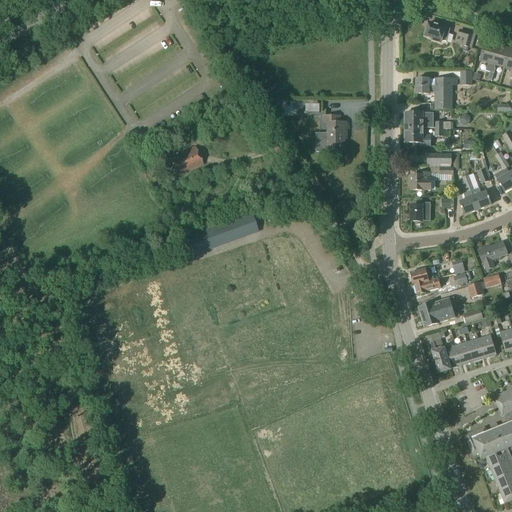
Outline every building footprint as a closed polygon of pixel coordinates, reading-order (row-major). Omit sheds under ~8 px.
[(438,27),(429,24),(425,37),(432,39),(432,41),(441,43),(441,42),(446,43),(450,30),(445,29),(445,27),(438,25),(438,27)] [(467,33),(465,39),(462,48),(471,50),(476,36),(467,33)] [(490,73),(497,47),(485,43),(480,62),(489,65),(488,67),(487,68),(486,72),(490,73)] [(497,47),(490,73),(494,75),(495,70),(494,68),(495,67),(504,69),(510,50),(497,47)] [(460,73),(460,83),(460,86),(469,86),(471,86),(471,73),(460,73)] [(435,95),(435,111),(452,111),(452,87),(456,87),(456,81),(452,81),(452,80),(451,80),(451,81),(436,81),(436,80),(435,80),(435,81),(435,95)] [(435,81),(416,81),(415,96),(429,96),(429,95),(435,95),(435,81)] [(405,115),(405,129),(423,129),(434,129),(433,115),(405,115)] [(463,116),(460,119),(460,123),(463,126),(467,125),(470,123),(469,119),(467,116),(463,116)] [(328,135),(316,135),(316,154),(328,154),(328,156),(336,156),(336,154),(343,154),(343,135),(346,135),(346,124),(339,124),(339,118),(324,118),(324,125),(328,125),(328,135)] [(443,138),(443,131),(451,130),(450,124),(443,124),(435,124),(435,138),(443,138)] [(423,129),(405,129),(405,144),(418,144),(418,148),(430,148),(430,137),(423,137),(423,129)] [(511,149),(511,135),(509,131),(502,136),(511,151),(511,149)] [(487,154),(496,154),(496,143),(487,142),(487,154)] [(196,147),(171,158),(179,176),(204,165),(196,147)] [(495,158),(499,165),(504,162),(500,155),(495,158)] [(430,165),(451,165),(451,156),(427,157),(427,165),(430,165)] [(504,162),(499,165),(504,172),(508,169),(504,162)] [(489,182),(487,178),(485,169),(477,172),(481,184),(489,182)] [(411,177),(411,192),(430,192),(430,181),(430,176),(430,175),(423,175),(422,177),(411,177)] [(511,188),(511,179),(509,175),(497,182),(504,194),(511,188)] [(468,176),(462,178),(465,186),(471,184),(468,176)] [(468,194),(471,193),(473,192),(474,192),(471,184),(465,186),(468,194)] [(474,192),(473,192),(471,193),(477,211),(491,206),(486,194),(481,196),(479,190),(474,192)] [(466,202),(460,204),(464,216),(477,211),(471,193),(468,194),(465,196),(464,196),(466,202)] [(411,207),(411,222),(422,222),(430,222),(430,205),(422,205),(422,207),(411,207)] [(251,214),(178,240),(185,259),(204,252),(203,249),(256,230),(251,214)] [(507,255),(503,244),(487,250),(487,249),(478,252),(483,264),(484,264),(487,271),(494,268),(491,261),(507,255)] [(454,271),(463,268),(461,262),(453,265),(454,271)] [(437,274),(446,271),(444,265),(434,268),(437,274)] [(433,281),(430,269),(425,270),(411,274),(412,279),(411,281),(412,284),(414,285),(414,286),(415,286),(433,281)] [(453,277),(456,286),(467,283),(465,274),(453,277)] [(484,283),(471,287),(468,288),(471,300),(484,296),(482,291),(503,285),(500,275),(483,280),(484,283)] [(415,286),(417,296),(426,293),(440,289),(437,280),(433,281),(415,286)] [(454,298),(451,299),(418,309),(422,320),(457,309),(454,298)] [(457,309),(422,320),(424,328),(459,318),(457,309)] [(463,314),(466,325),(483,320),(480,309),(463,314)] [(511,350),(511,332),(511,330),(500,333),(506,352),(511,350)] [(478,340),(484,359),(496,355),(490,336),(478,340)] [(478,340),(467,343),(473,362),(484,359),(478,340)] [(473,362),(467,343),(455,347),(461,366),(473,362)] [(444,350),(447,360),(450,370),(461,366),(455,347),(444,350)] [(432,353),(436,363),(447,360),(444,350),(444,349),(432,353)] [(447,360),(436,363),(439,374),(450,371),(450,370),(447,360)] [(511,407),(506,395),(505,395),(504,394),(502,395),(498,396),(498,397),(498,399),(494,401),(493,400),(502,418),(504,417),(505,420),(511,415),(511,407)] [(481,460),(485,458),(507,449),(510,448),(511,452),(511,415),(505,420),(507,423),(486,432),(484,429),(469,435),(468,436),(467,437),(467,438),(466,439),(466,440),(466,441),(467,442),(470,449),(472,453),(473,453),(474,454),(475,454),(476,454),(477,454),(478,454),(481,460)] [(491,468),(511,460),(507,449),(485,458),(486,460),(486,464),(488,465),(490,464),(491,468)] [(511,461),(511,460),(491,468),(490,469),(491,471),(491,475),(493,476),(495,476),(496,480),(511,473),(511,461)] [(511,473),(496,480),(495,481),(495,483),(496,487),(498,488),(500,488),(501,492),(511,487),(511,473)] [(511,487),(501,492),(500,492),(500,495),(501,499),(503,500),(505,499),(506,503),(504,504),(505,505),(511,501),(511,487)]
